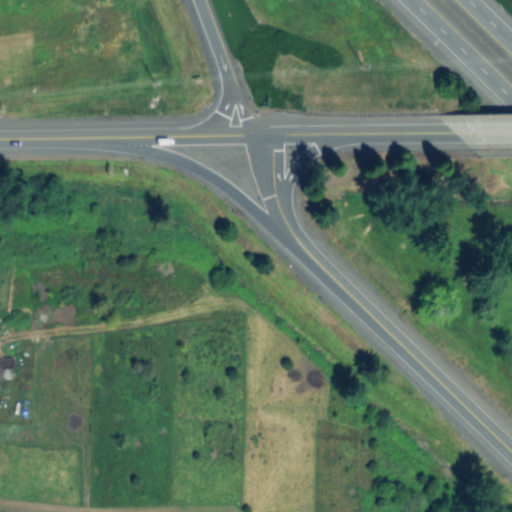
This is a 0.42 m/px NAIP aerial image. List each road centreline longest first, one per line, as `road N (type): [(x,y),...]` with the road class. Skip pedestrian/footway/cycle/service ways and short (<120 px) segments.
road 1 (trunk): [(301,247),(511,456)]
road 2 (trunk): [(117,137),(196,168),(301,247)]
road 3 (trunk): [(270,135),(450,132)]
road 4 (trunk): [(117,137),(270,135)]
road 5 (trunk): [(409,0),(511,100)]
road 6 (trunk): [(198,0),(225,68),(238,136)]
road 7 (trunk): [(283,219),(287,186),(302,162),(373,133)]
